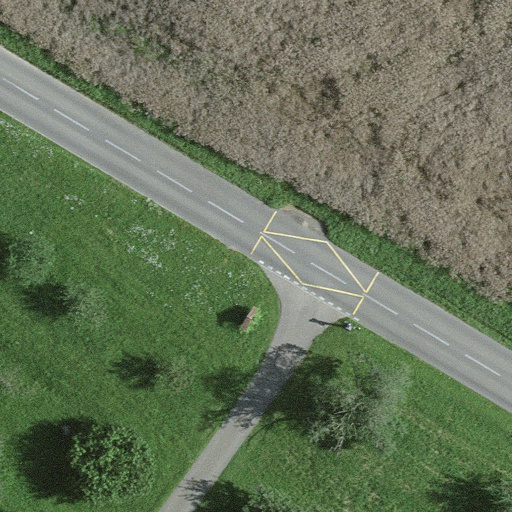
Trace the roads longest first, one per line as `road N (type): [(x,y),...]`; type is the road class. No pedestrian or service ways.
road 1 (tertiary): [(0,76),(511,382)]
road 2 (track): [(175,511),(299,323),(322,269)]
